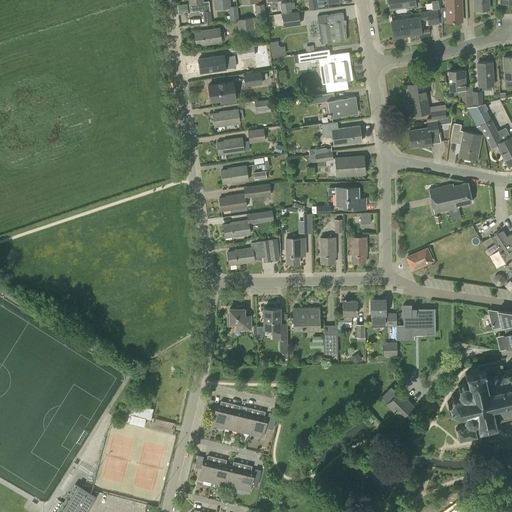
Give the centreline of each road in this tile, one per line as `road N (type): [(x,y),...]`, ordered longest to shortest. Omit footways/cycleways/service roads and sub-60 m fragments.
road 1 (residential): [(209,282),(165,0)]
road 2 (residential): [(165,511),(203,356),(209,282)]
road 3 (residential): [(385,281),(209,282)]
road 4 (residential): [(370,64),(511,33)]
road 5 (residential): [(382,157),(511,178)]
road 6 (residential): [(511,304),(385,281)]
road 7 (residential): [(385,281),(382,157)]
